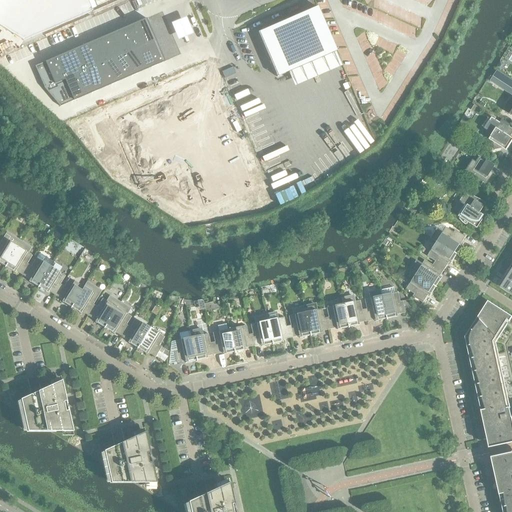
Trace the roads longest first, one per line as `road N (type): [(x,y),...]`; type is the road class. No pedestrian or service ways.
road 1 (residential): [(0,294),(165,392),(434,335)]
road 2 (residential): [(475,511),(434,335)]
road 3 (residential): [(434,335),(511,207)]
